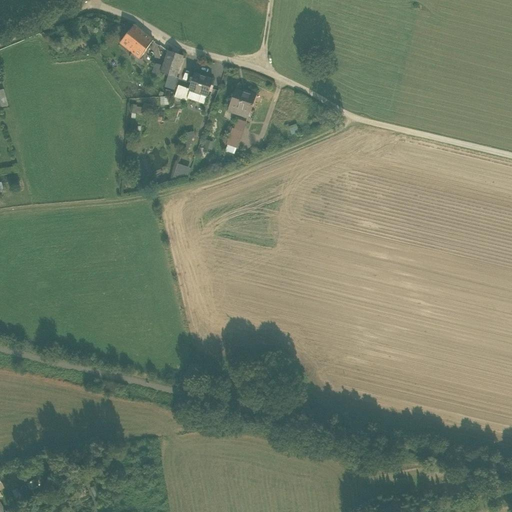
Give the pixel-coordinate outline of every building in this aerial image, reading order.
[(139,59),(140,59),(152,41),(134,26),(120,43),(133,53),(139,59)] [(64,36),(54,39),(57,50),(67,47),(64,36)] [(168,75),(176,78),(183,56),(168,51),(163,66),(160,73),(168,75)] [(130,56),(137,62),(139,59),(133,53),(130,56)] [(160,73),(163,66),(154,63),(151,73),(159,76),(160,73)] [(207,96),(213,80),(195,74),(189,90),(190,90),(207,96)] [(176,78),(168,75),(164,87),(174,90),(178,79),(176,78)] [(174,97),(186,101),(187,99),(190,90),(189,90),(178,85),(174,97)] [(6,89),(0,90),(0,101),(1,107),(10,105),(6,89)] [(207,96),(190,90),(187,99),(204,105),(207,96)] [(250,113),(256,95),(247,92),(247,94),(234,90),(229,106),(250,113)] [(168,97),(160,97),(160,106),(168,106),(168,97)] [(250,113),(229,106),(227,112),(248,119),(250,113)] [(234,129),(242,132),(246,122),(237,119),(234,129)] [(296,124),(288,127),(292,136),(299,132),(296,124)] [(236,148),(237,148),(242,132),(234,129),(232,128),(226,145),(227,145),(236,148)] [(194,132),(187,133),(188,139),(186,139),(182,149),(188,151),(192,138),(195,138),(194,132)] [(215,143),(207,140),(204,148),(212,151),(215,143)] [(236,148),(227,145),(225,151),(234,154),(236,148)] [(178,164),(172,182),(187,179),(191,169),(178,164)]
